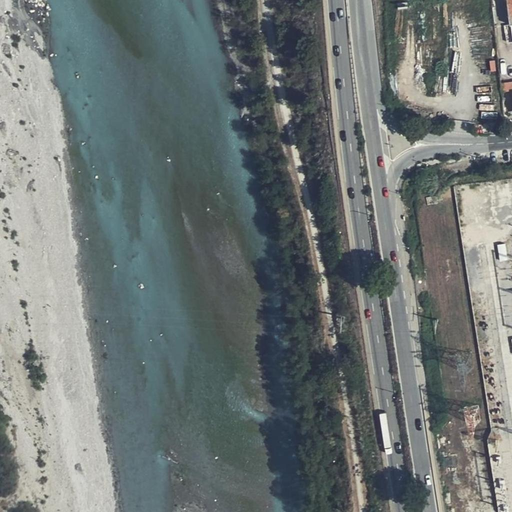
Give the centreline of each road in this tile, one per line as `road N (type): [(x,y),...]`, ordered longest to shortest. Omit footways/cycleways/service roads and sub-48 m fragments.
road 1 (track): [(266,0),(362,511)]
road 2 (primary): [(337,0),(405,511)]
road 3 (primary): [(431,511),(385,220)]
road 4 (primary): [(385,220),(368,100)]
road 5 (tertiary): [(385,220),(397,169),(460,146)]
